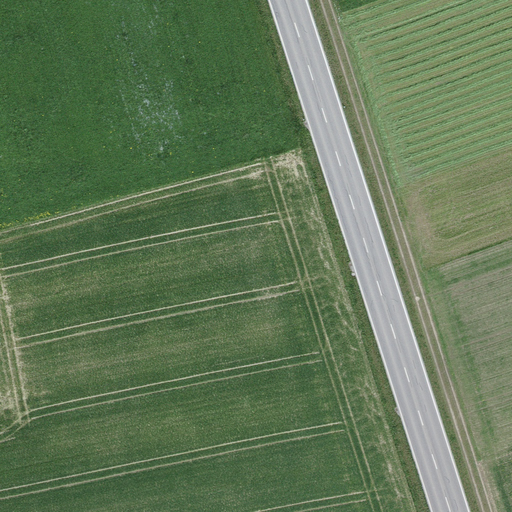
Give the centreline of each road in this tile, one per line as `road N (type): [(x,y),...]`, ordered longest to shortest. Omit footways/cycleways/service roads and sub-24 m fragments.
road 1 (secondary): [(285,0),(450,511)]
road 2 (track): [(490,511),(329,0)]
